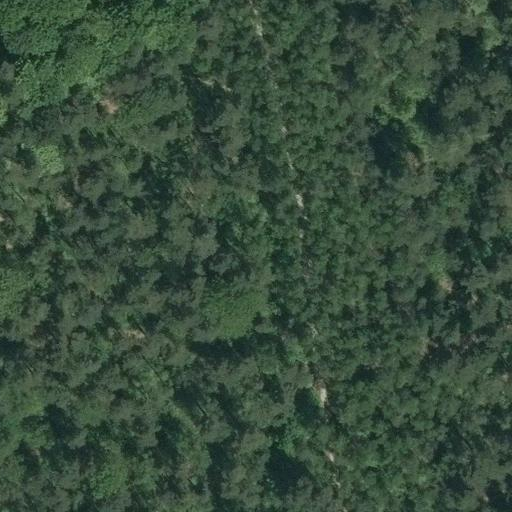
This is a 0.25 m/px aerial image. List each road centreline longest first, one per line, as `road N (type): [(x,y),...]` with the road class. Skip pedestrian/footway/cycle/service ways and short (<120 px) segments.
road 1 (track): [(314,345),(282,166),(235,0)]
road 2 (track): [(314,345),(353,511)]
